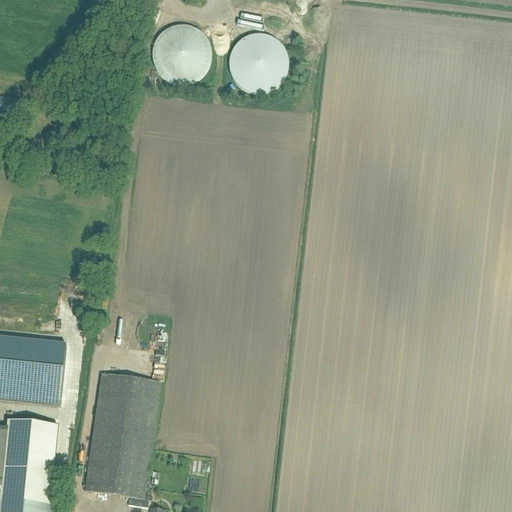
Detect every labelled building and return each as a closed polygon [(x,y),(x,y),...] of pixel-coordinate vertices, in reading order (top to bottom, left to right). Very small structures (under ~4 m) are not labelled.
[(152,57),(152,58),(152,59),(152,60),(152,61),(152,62),(152,63),(152,64),(152,65),(153,66),(153,67),(153,68),(154,69),(154,70),(155,71),(155,72),(156,73),(156,74),(157,75),(158,76),(158,77),(159,78),(160,79),(161,79),(161,80),(162,81),(163,81),(164,82),(165,83),(166,83),(166,84),(167,84),(168,85),(169,85),(170,85),(171,86),(172,86),(173,87),(174,87),(175,87),(176,87),(177,87),(178,88),(179,88),(180,88),(181,88),(182,88),(183,88),(184,88),(185,87),(187,87),(188,87),(189,87),(190,87),(191,86),(192,86),(192,85),(193,85),(194,85),(195,84),(196,84),(197,83),(198,83),(199,82),(200,81),(201,80),(202,79),(203,79),(203,78),(204,77),(205,76),(205,75),(206,75),(207,74),(207,73),(208,72),(208,71),(209,70),(209,69),(209,68),(210,67),(210,66),(210,65),(210,64),(211,63),(211,62),(211,61),(211,60),(211,59),(211,58),(211,57),(211,56),(211,55),(211,54),(211,53),(210,52),(210,51),(210,50),(210,49),(209,48),(209,47),(209,46),(208,45),(208,44),(207,43),(207,42),(206,41),(205,40),(204,39),(203,38),(203,37),(202,36),(201,36),(200,35),(200,34),(199,34),(198,33),(197,33),(196,32),(195,32),(194,31),(193,31),(192,30),(191,30),(190,29),(189,29),(188,29),(187,29),(185,28),(184,28),(183,28),(182,28),(181,28),(180,28),(179,28),(178,28),(177,28),(176,29),(175,29),(174,29),(173,29),(172,30),(171,30),(170,30),(169,31),(168,31),(167,32),(166,32),(166,33),(165,33),(164,34),(163,34),(162,35),(161,36),(160,37),(159,38),(159,39),(158,40),(157,40),(157,41),(156,42),(156,43),(155,44),(155,45),(154,46),(154,47),(153,48),(153,49),(153,50),(152,51),(152,52),(152,53),(152,54),(152,55),(152,56),(152,57)] [(229,66),(229,67),(229,68),(229,69),(229,70),(229,71),(229,73),(230,74),(230,75),(230,76),(231,77),(231,78),(231,79),(232,80),(232,81),(233,82),(233,83),(234,84),(234,85),(235,86),(236,86),(236,87),(237,88),(238,89),(239,90),(240,91),(241,91),(241,92),(242,92),(243,92),(243,93),(244,93),(245,94),(246,94),(247,95),(248,95),(249,95),(250,96),(251,96),(252,96),(253,96),(254,97),(255,97),(256,97),(257,97),(258,97),(259,97),(260,97),(261,97),(262,97),(263,96),(264,96),(265,96),(266,96),(267,95),(268,95),(269,95),(270,94),(271,94),(272,93),(273,93),(274,92),(275,92),(276,91),(277,90),(278,89),(279,89),(279,88),(280,87),(281,86),(282,85),(282,84),(283,84),(283,83),(284,82),(284,81),(285,80),(285,79),(286,78),(286,77),(286,76),(287,76),(287,75),(287,74),(287,72),(287,71),(288,70),(288,69),(288,68),(288,67),(288,66),(288,65),(288,64),(287,63),(287,62),(287,61),(287,60),(287,59),(286,58),(286,57),(286,56),(285,55),(285,54),(284,54),(284,53),(283,52),(283,51),(282,50),(281,49),(281,48),(280,48),(279,47),(279,46),(278,45),(277,45),(276,44),(275,43),(274,42),(273,42),(272,41),(271,41),(270,40),(269,40),(268,40),(267,39),(266,39),(265,39),(264,39),(263,38),(262,38),(261,38),(260,38),(259,38),(258,38),(257,38),(256,38),(255,38),(254,38),(253,38),(252,39),(251,39),(250,39),(249,39),(248,40),(247,40),(246,40),(246,41),(245,41),(244,41),(243,42),(242,43),(241,43),(241,44),(240,44),(239,45),(238,45),(238,46),(237,47),(236,48),(235,49),(234,50),(234,51),(233,52),(233,53),(232,54),(231,55),(231,56),(231,57),(230,58),(230,59),(230,60),(229,61),(229,62),(229,63),(229,64),(229,65),(229,66)] [(166,365),(169,336),(161,335),(158,364),(166,365)] [(0,342),(0,402),(61,408),(67,349),(0,342)] [(161,386),(102,377),(85,494),(145,502),(161,386)] [(8,422),(0,503),(0,505),(0,511),(58,511),(62,481),(54,481),(59,427),(8,422)]
